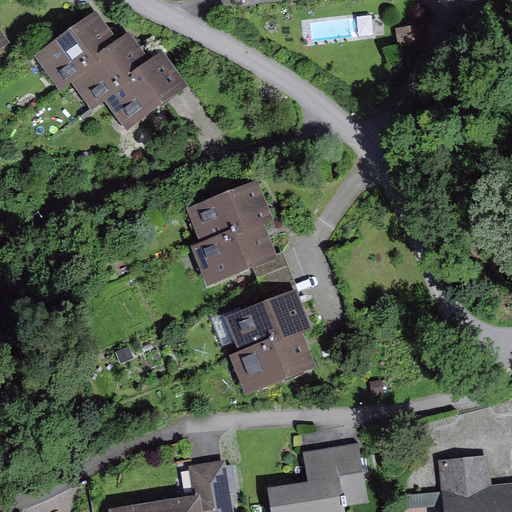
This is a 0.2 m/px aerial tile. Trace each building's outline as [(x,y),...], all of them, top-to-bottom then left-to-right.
[(94,19),(42,57),(51,70),(58,71),(66,82),(115,46),(94,19)] [(415,32),(401,34),(402,40),(416,38),(415,32)] [(115,46),(66,82),(67,84),(74,79),(83,90),(90,91),(98,102),(147,67),(126,38),(115,46)] [(147,67),(98,102),(99,104),(107,97),(116,109),(122,109),(132,122),(180,86),(159,58),(147,67)] [(194,81),(203,93),(227,76),(218,63),(194,81)] [(236,88),(227,76),(203,93),(212,105),(236,88)] [(246,101),(236,88),(212,105),(222,118),(246,101)] [(255,113),(246,101),(222,118),(231,130),(255,113)] [(199,210),(204,225),(200,229),(206,245),(258,224),(267,221),(254,189),(199,210)] [(258,224),(206,245),(202,246),(208,261),(204,265),(210,281),(251,264),(271,257),(258,224)] [(332,250),(338,264),(364,253),(359,240),(332,250)] [(251,264),(257,278),(285,267),(279,253),(271,257),(251,264)] [(369,267),(364,253),(338,264),(343,277),(369,267)] [(290,281),(285,267),(257,278),(262,292),(290,281)] [(374,280),(369,267),(343,277),(348,290),(374,280)] [(380,293),(374,280),(348,290),(353,303),(380,293)] [(296,295),(290,281),(262,292),(268,306),(293,296),(296,295)] [(385,306),(380,293),(353,303),(358,317),(385,306)] [(306,329),(293,296),(268,306),(237,318),(243,335),(239,339),(245,353),(296,333),(306,329)] [(296,333),(245,353),(240,355),(246,369),(242,374),(249,390),(309,366),(296,333)] [(307,483),(269,489),(272,511),(345,511),(345,506),(347,506),(346,496),(343,497),(340,477),(363,474),(359,444),(303,452),(307,483)] [(479,459),(443,463),(447,501),(451,500),(452,511),(511,511),(511,491),(483,494),(479,459)] [(197,499),(119,511),(226,511),(229,511),(228,511),(229,511),(222,464),(192,469),(197,499)]
